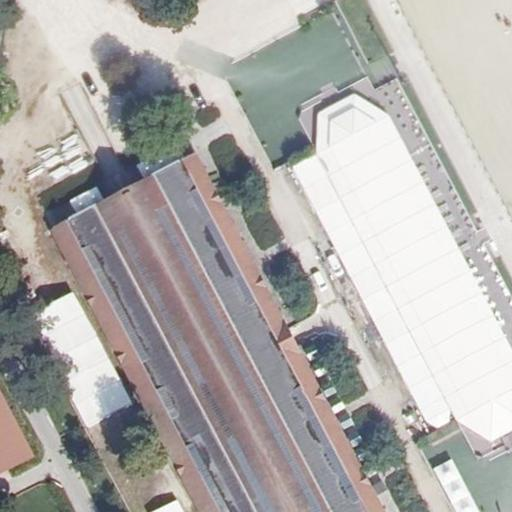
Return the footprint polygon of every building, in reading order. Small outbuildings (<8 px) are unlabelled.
[(356,93),(318,109),(317,149),(291,163),(432,430),(456,421),(493,443),(511,431),(511,345),(390,112),(356,93)] [(376,511),(193,153),(45,228),(190,511),(376,511)] [(335,385),(322,388),(331,418),(343,415),(335,385)] [(0,392),(0,471),(32,456),(0,392)] [(432,468),(454,511),(477,511),(476,511),(474,511),(448,460),(432,468)] [(181,511),(177,501),(150,511),(181,511)]
